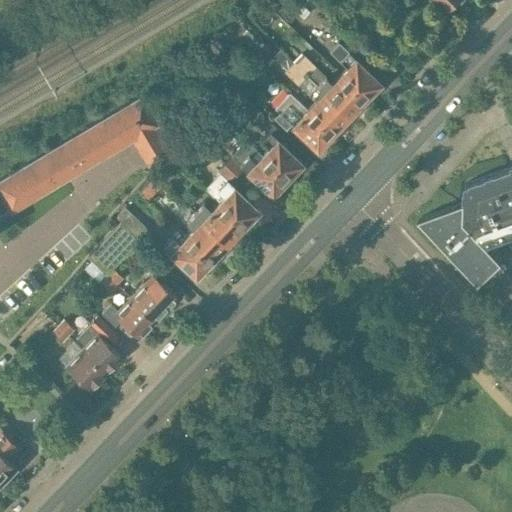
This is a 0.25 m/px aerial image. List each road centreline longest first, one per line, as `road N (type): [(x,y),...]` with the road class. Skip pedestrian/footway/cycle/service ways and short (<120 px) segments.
road 1 (tertiary): [(89,472),(352,199)]
road 2 (tertiary): [(352,199),(511,378)]
road 3 (tertiary): [(352,199),(511,31)]
road 4 (residential): [(0,389),(89,472)]
